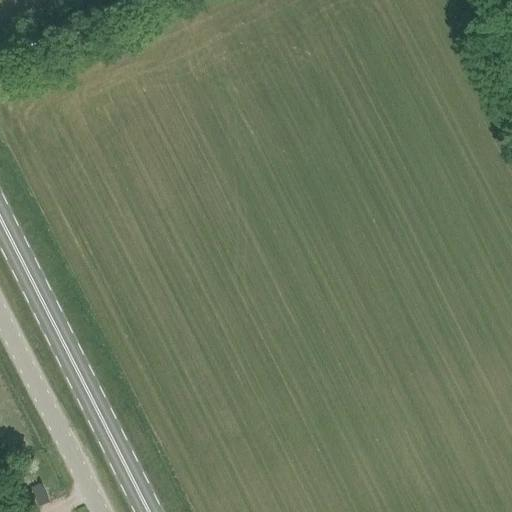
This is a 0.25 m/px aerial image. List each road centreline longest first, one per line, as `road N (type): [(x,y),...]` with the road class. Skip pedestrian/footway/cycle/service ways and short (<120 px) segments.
road 1 (primary): [(147,511),(0,220)]
road 2 (unclassified): [(99,511),(0,315)]
road 3 (unclassified): [(141,0),(0,65)]
